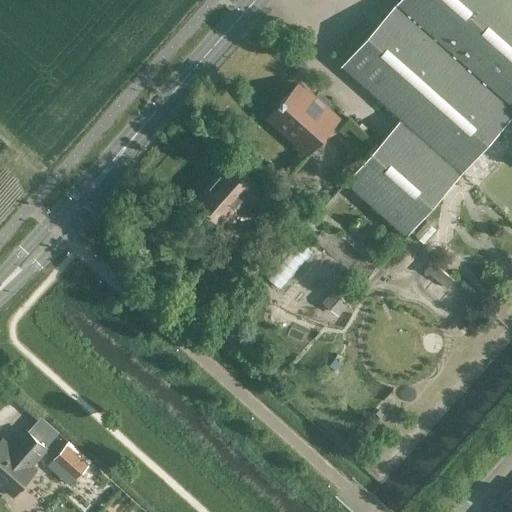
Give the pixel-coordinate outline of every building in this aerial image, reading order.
[(511,0),(397,0),(395,3),(511,106),(511,0)] [(406,233),(511,113),(511,106),(395,3),(342,63),(403,116),(347,180),(406,233)] [(306,148),(335,116),(301,85),(288,99),(286,97),(282,102),(284,103),(272,117),(306,148)] [(253,203),(265,189),(233,160),(220,174),(222,175),(214,184),(212,183),(198,198),(209,208),(206,211),(211,215),(213,213),(225,223),(247,198),(253,203)] [(302,221),(311,211),(298,198),(289,209),(302,221)] [(424,241),(436,227),(427,219),(414,233),(424,241)] [(282,289),(313,252),(294,236),(263,273),(282,289)] [(446,285),(454,275),(433,258),(423,270),(426,272),(428,270),(446,285)] [(334,308),(345,296),(334,287),(324,298),(334,308)] [(335,369),(341,363),(335,358),(329,364),(335,369)] [(377,419),(384,412),(380,408),(373,414),(377,419)] [(0,483),(3,483),(14,493),(35,468),(30,464),(46,446),(27,429),(15,442),(16,443),(12,448),(1,438),(0,439),(0,483)] [(90,461),(67,441),(48,462),(71,482),(90,461)] [(107,480),(110,477),(102,470),(99,474),(107,480)] [(511,511),(511,486),(499,501),(500,502),(502,500),(511,509),(511,511)]
